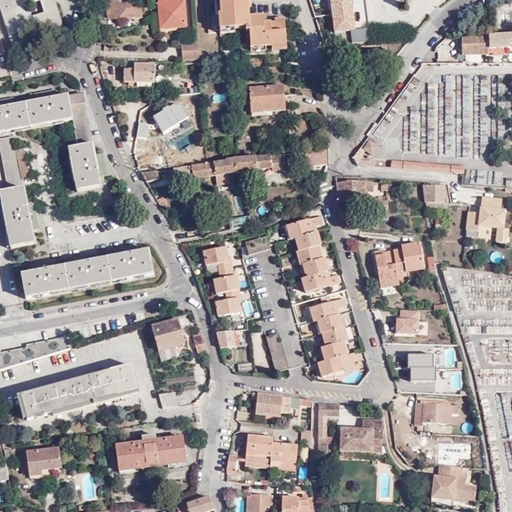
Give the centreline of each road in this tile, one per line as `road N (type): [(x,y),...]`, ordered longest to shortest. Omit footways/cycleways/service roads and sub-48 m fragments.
road 1 (residential): [(331,198),(378,380),(359,393),(223,378)]
road 2 (residential): [(186,287),(117,158),(88,64),(71,59),(16,73)]
road 3 (residential): [(222,407),(156,414),(139,347),(16,379)]
road 4 (residential): [(472,0),(440,17),(344,139)]
road 5 (residential): [(0,327),(186,287)]
road 6 (unknown): [(173,260),(331,198)]
road 7 (residential): [(294,0),(319,48),(334,136),(344,139)]
road 8 (unknown): [(331,164),(457,182)]
road 9 (unknown): [(23,322),(0,200)]
